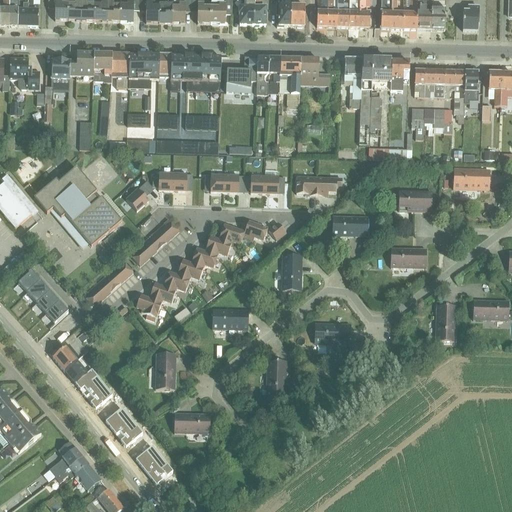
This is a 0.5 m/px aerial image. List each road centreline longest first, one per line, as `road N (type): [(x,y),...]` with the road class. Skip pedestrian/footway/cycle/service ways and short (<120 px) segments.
road 1 (residential): [(447,274),(387,320),(372,320),(352,295),(327,290),(218,376),(215,397),(237,427)]
road 2 (unclassified): [(304,227),(295,217),(218,215),(103,318),(81,317),(31,356)]
road 3 (tertiary): [(0,41),(311,50)]
road 4 (secondary): [(159,511),(31,356)]
road 5 (residential): [(0,358),(129,511)]
road 6 (tertiary): [(311,50),(511,55)]
